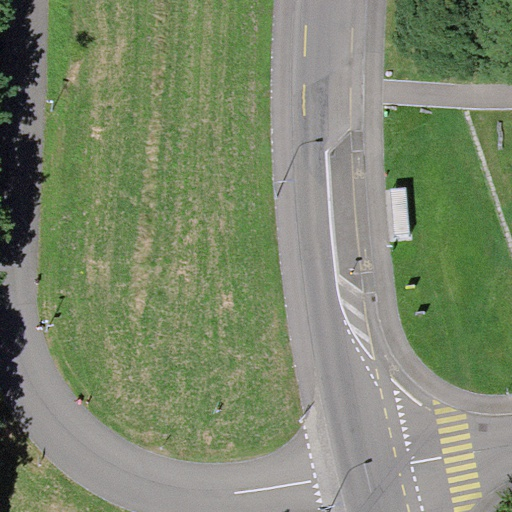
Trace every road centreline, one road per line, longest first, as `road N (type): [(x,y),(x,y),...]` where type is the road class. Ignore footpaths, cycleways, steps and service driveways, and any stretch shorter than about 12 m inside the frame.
road 1 (residential): [(16,0),(18,327),(41,398),(120,476),(219,490),(372,473)]
road 2 (tertiary): [(329,0),(323,94),(330,205),(372,473)]
road 3 (residential): [(511,448),(372,473)]
